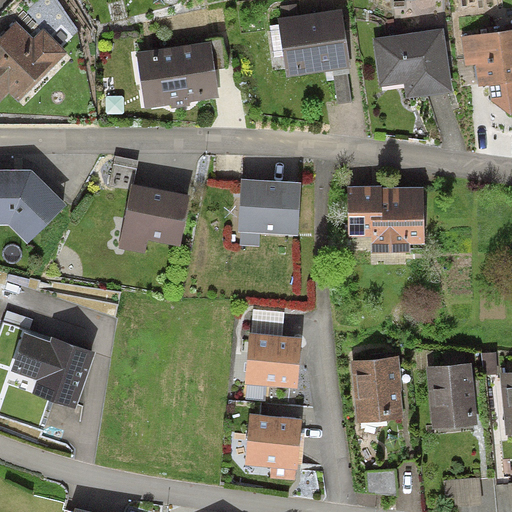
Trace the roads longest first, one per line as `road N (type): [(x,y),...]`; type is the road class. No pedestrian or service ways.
road 1 (residential): [(333,149),(323,324),(348,511)]
road 2 (residential): [(341,511),(152,484),(0,444)]
road 3 (residential): [(0,144),(333,149)]
road 4 (residential): [(333,149),(511,170)]
